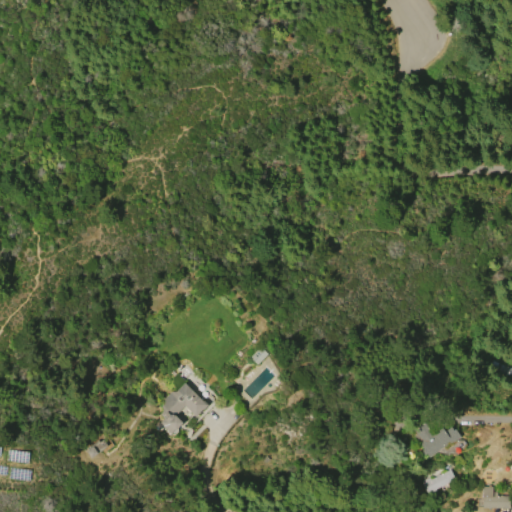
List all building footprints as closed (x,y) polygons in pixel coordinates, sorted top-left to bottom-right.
[(267,354),(256,365),(249,358),(260,347),(267,354)] [(184,383),(202,401),(203,400),(207,405),(195,417),(184,406),(174,415),(182,423),(170,435),(158,422),(163,418),(162,416),(164,415),(161,412),(163,410),(160,407),(164,404),(164,399),(170,392),(175,391),(184,383)] [(422,420),(431,434),(441,427),(444,431),(450,427),(452,430),(454,429),(459,437),(427,457),(425,454),(422,456),(419,451),(421,450),(418,446),(421,444),(417,439),(414,440),(410,433),(412,432),(410,428),(422,420)] [(107,445),(90,458),(85,451),(88,449),(87,447),(97,440),(99,442),(103,440),(107,445)] [(435,490),(427,494),(420,481),(427,477),(429,479),(435,475),(435,474),(438,473),(439,475),(449,469),(454,479),(434,489),(435,490)] [(509,508),(481,507),(481,497),(480,497),(481,486),(491,486),(491,492),(496,492),(496,495),(509,495),(509,508)]
